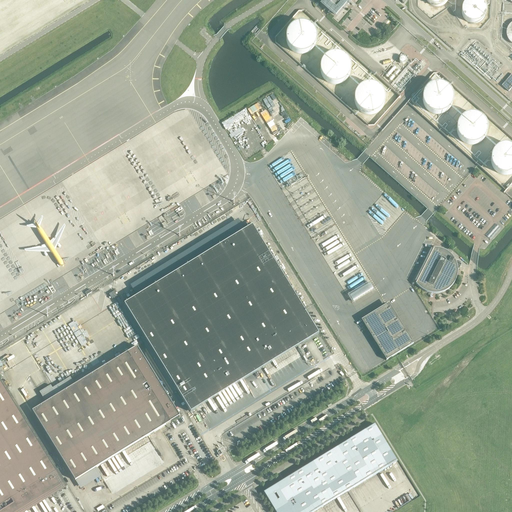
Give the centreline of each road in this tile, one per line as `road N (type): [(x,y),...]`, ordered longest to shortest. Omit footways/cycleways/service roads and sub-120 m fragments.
road 1 (unclassified): [(366,390),(235,471)]
road 2 (unclassified): [(242,480),(372,399)]
